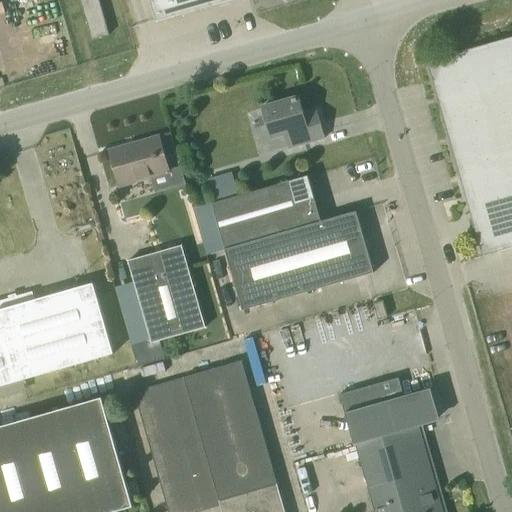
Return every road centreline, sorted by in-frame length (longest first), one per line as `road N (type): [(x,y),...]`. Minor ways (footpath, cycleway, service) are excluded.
road 1 (unclassified): [(504,511),(370,21)]
road 2 (unclassified): [(0,126),(370,21)]
